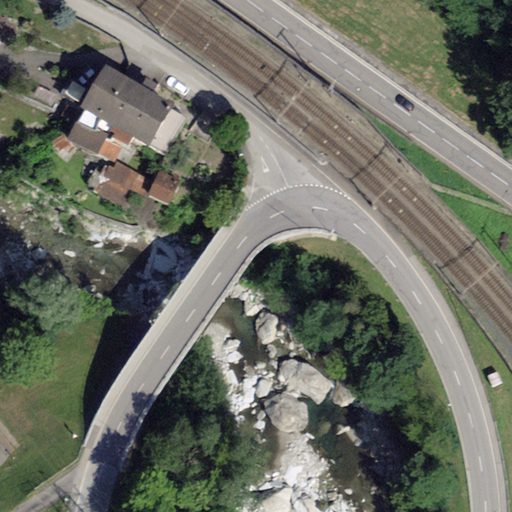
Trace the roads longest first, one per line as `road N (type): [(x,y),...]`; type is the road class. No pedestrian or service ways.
road 1 (tertiary): [(90,511),(117,428),(245,238),(271,215),(310,205),(367,235),(422,305),(459,385),(484,511)]
road 2 (primary): [(511,189),(243,0)]
